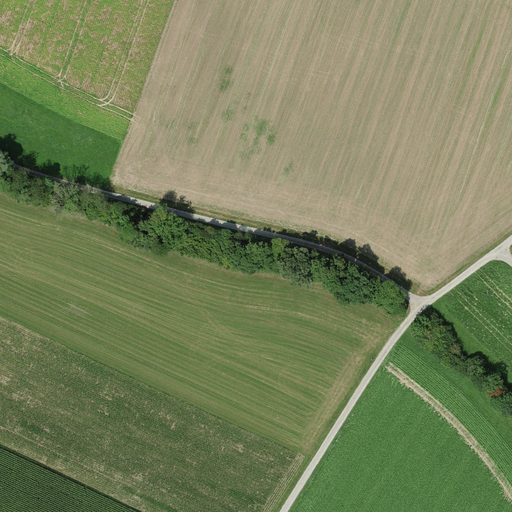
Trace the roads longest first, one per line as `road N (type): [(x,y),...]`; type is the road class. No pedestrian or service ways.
road 1 (track): [(422,307),(326,250),(0,159)]
road 2 (track): [(511,243),(422,307),(288,511)]
